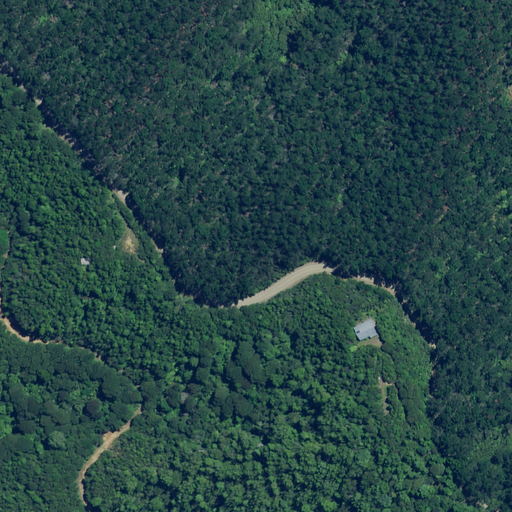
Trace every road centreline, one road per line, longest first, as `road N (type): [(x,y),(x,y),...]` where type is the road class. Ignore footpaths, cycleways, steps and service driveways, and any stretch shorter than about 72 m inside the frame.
road 1 (unclassified): [(0,67),(206,298),(245,298),(328,260),(357,264),(426,341),(436,418),(489,511)]
road 2 (track): [(0,322),(115,381),(126,418),(111,464),(116,511)]
